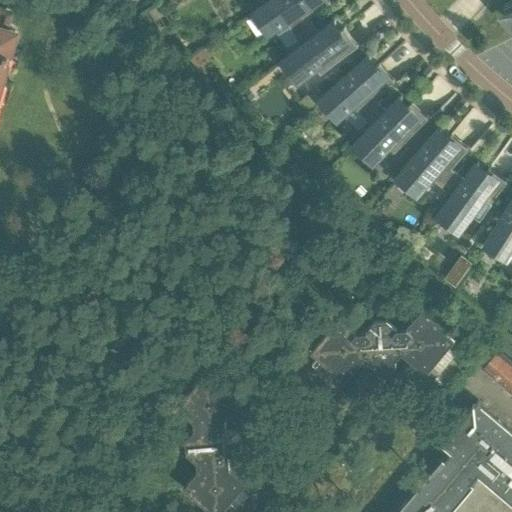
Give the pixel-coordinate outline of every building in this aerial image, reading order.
[(302,45),(319,32),(309,18),(330,4),(327,0),(273,0),(254,13),(255,14),(257,13),(270,32),(286,21),(302,45)] [(8,14),(0,11),(0,79),(5,81),(8,70),(0,67),(0,60),(1,57),(7,59),(15,30),(5,27),(8,14)] [(302,45),(283,61),(284,62),(285,61),(299,78),(313,67),(320,76),(358,46),(344,28),(340,31),(339,30),(337,32),(331,25),(336,21),(335,20),(319,32),(302,45)] [(372,126),(387,111),(375,98),(395,81),(379,64),(375,67),(375,66),(372,69),(366,62),(371,58),(369,56),(321,101),(322,102),(323,100),(338,117),(353,104),(372,126)] [(401,96),(387,111),(372,126),(355,144),(356,145),(358,143),(374,159),(387,146),(394,153),(428,119),(412,103),(408,107),(407,106),(405,108),(398,102),(402,97),(401,96)] [(453,197),(465,180),(452,169),(468,149),(451,134),(448,138),(447,137),(444,140),(437,134),(441,129),(440,128),(398,178),(399,180),(400,178),(417,192),(430,177),(453,197)] [(478,163),(465,180),(453,197),(438,216),(440,217),(441,216),(459,229),(482,198),(490,205),(507,182),(489,168),(486,172),(485,172),(483,174),(475,169),(479,164),(478,163)] [(511,203),(486,245),(487,246),(489,244),(507,256),(511,248),(511,203)] [(455,339),(421,310),(407,327),(397,328),(387,319),(375,320),(366,330),(356,331),(340,317),(311,351),(320,358),(326,358),(336,366),(336,372),(345,380),(366,355),(373,361),(373,366),(379,371),(391,370),(396,364),(396,359),(401,352),(426,373),(433,364),(433,358),(441,348),(447,348),(455,339)] [(511,393),(511,361),(498,349),(482,368),(511,393)] [(177,406),(193,421),(194,430),(186,439),(187,452),(197,461),(198,471),(184,487),(212,511),(221,511),(247,482),(230,468),(229,455),(237,454),(242,448),(241,436),(235,430),(227,431),(226,418),(240,401),(206,372),(177,406)] [(511,511),(511,428),(478,400),(442,443),(451,450),(444,458),(442,457),(395,511),(511,511)] [(171,436),(148,438),(149,455),(173,453),(171,436)]
